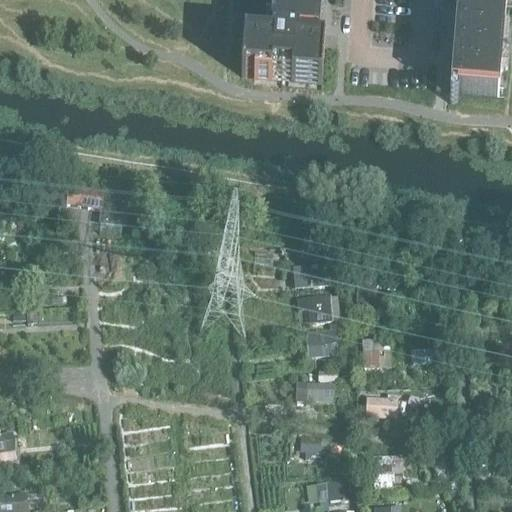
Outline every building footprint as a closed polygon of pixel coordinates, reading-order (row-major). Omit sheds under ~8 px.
[(317,51),(321,0),(268,0),(265,41),(272,41),(271,47),(244,45),(241,79),(254,80),(253,84),(271,86),(272,78),(291,79),(291,83),(321,86),(324,51),(317,51)] [(458,0),(451,98),(504,102),(511,0),(458,0)] [(32,186),(27,218),(63,221),(65,209),(101,214),(100,226),(103,226),(126,229),(130,199),(32,186)] [(296,252),(295,261),(322,262),(322,253),(296,252)] [(333,254),(323,254),(323,262),(332,263),(333,254)] [(329,269),(293,272),(295,294),(330,290),(329,269)] [(358,283),(356,311),(375,312),(377,284),(358,283)] [(330,300),(297,303),(298,315),(307,314),(309,329),(333,327),(330,300)] [(25,315),(12,315),(12,325),(25,325),(25,315)] [(335,335),(307,338),(307,339),(309,361),(338,358),(335,335)] [(379,344),(362,344),(363,373),(380,372),(379,344)] [(333,363),(322,364),(323,375),(334,374),(333,363)] [(336,376),(319,376),(319,384),(336,384),(336,376)] [(371,381),(358,382),(358,393),(371,393),(371,381)] [(335,390),(305,388),(305,406),(334,408),(335,390)] [(367,401),(365,421),(397,423),(397,422),(400,423),(405,423),(406,405),(398,405),(398,403),(397,403),(398,398),(388,397),(387,403),(367,401)] [(12,436),(0,437),(0,457),(15,456),(15,445),(12,436)] [(306,456),(306,463),(320,463),(321,442),(307,441),(306,456)] [(381,461),(372,461),(373,479),(402,477),(401,460),(381,461)] [(348,484),(317,488),(320,507),(328,506),(351,503),(348,484)] [(28,511),(27,497),(0,499),(0,511),(28,511)]
